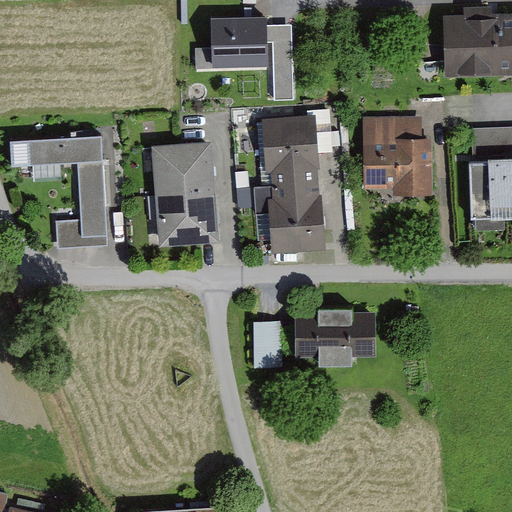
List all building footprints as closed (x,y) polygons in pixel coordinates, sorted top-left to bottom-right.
[(274,9),(217,10),(218,72),(275,71),(274,9)] [(511,14),(455,17),(458,71),(511,68),(511,14)] [(288,101),(305,100),(304,28),(286,29),(288,101)] [(199,35),(201,53),(216,51),(214,34),(199,35)] [(269,118),(273,185),(325,182),(321,115),(269,118)] [(374,183),(404,182),(404,192),(441,191),(439,138),(429,139),(428,115),(372,117),(374,183)] [(483,160),(511,159),(511,126),(482,127),(483,160)] [(26,174),(83,171),(86,218),(64,219),(66,247),(116,244),(108,130),(23,135),(26,174)] [(161,139),(165,192),(219,188),(215,135),(161,139)] [(511,159),(483,160),(476,161),(478,217),(511,215),(511,159)] [(330,248),(325,182),(273,185),(277,252),(330,248)] [(223,240),(219,188),(165,192),(169,245),(223,240)] [(361,308),(330,309),(330,313),(307,314),(308,353),(331,352),(331,361),(362,361),(362,352),(385,351),(385,312),(361,313),(361,308)] [(288,320),(263,321),(264,366),(289,365),(288,320)] [(0,511),(6,511),(11,489),(0,487),(0,511)] [(228,511),(228,502),(137,507),(137,511),(228,511)]
